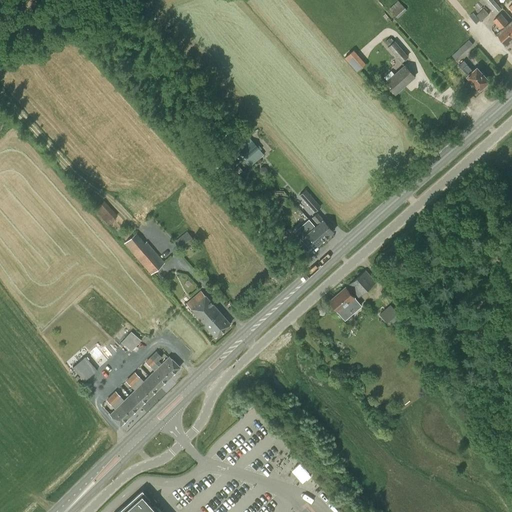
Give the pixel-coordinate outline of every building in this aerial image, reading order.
[(493,0),(484,0),(496,14),(501,9),(493,0)] [(389,9),(396,16),(404,8),(398,1),(389,9)] [(474,14),(481,22),(489,14),(481,7),(474,14)] [(501,14),(497,17),(511,34),(511,21),(509,23),(501,14)] [(511,41),(511,34),(497,17),(493,21),(501,31),(497,34),(508,46),(511,41)] [(393,39),(385,45),(401,63),(408,57),(393,39)] [(469,40),(452,55),(456,60),(473,44),(469,40)] [(344,58),(356,72),(365,64),(353,49),(344,58)] [(464,61),(459,66),(471,79),(480,89),(481,89),(484,86),(486,87),(489,83),(488,82),(489,81),(477,68),(474,72),(464,61)] [(404,66),(386,83),(395,93),(414,77),(404,66)] [(471,79),(465,85),(466,87),(464,89),(470,97),(473,94),(476,97),(482,91),(481,89),(480,89),(471,79)] [(259,149),(250,138),(237,148),(248,162),(251,165),(258,159),(254,153),(258,150),(259,149)] [(299,196),(307,205),(314,199),(306,190),(299,196)] [(111,209),(111,208),(104,200),(93,210),(107,225),(117,215),(111,209)] [(318,224),(315,227),(325,239),(333,232),(317,213),(312,217),(318,224)] [(325,239),(315,227),(312,229),(306,222),(301,226),(300,225),(295,229),(302,236),(306,232),(317,245),(325,239)] [(193,239),(187,231),(174,242),(181,250),(193,239)] [(147,242),(145,243),(136,233),(124,243),(151,274),(165,263),(147,242)] [(366,270),(360,275),(348,285),(358,297),(375,282),(366,270)] [(329,302),(345,319),(361,305),(345,288),(329,302)] [(187,304),(215,336),(230,324),(201,291),(187,304)] [(397,315),(398,314),(390,305),(385,309),(382,307),(379,309),(381,312),(379,314),(387,324),(390,321),(393,323),(399,318),(397,315)] [(130,331),(121,342),(132,351),(141,341),(130,331)] [(97,347),(92,350),(98,360),(102,357),(97,347)] [(156,351),(150,357),(169,377),(179,367),(169,356),(162,364),(158,360),(161,357),(156,351)] [(157,369),(149,376),(159,386),(169,377),(150,357),(145,362),(151,367),(153,365),(157,369)] [(83,382),(90,376),(91,375),(79,361),(71,368),(83,382)] [(144,379),(148,375),(141,369),(137,373),(144,379)] [(134,372),(130,377),(149,396),(159,386),(149,376),(142,383),(138,379),(140,378),(134,372)] [(137,388),(130,395),(140,406),(149,396),(130,377),(126,381),(131,386),(133,384),(137,388)] [(115,391),(110,396),(130,415),(140,406),(130,395),(122,402),(119,399),(120,397),(115,391)] [(130,415),(110,396),(106,400),(112,406),(114,404),(117,407),(110,415),(120,425),(130,415)] [(161,511),(152,502),(150,504),(148,502),(146,500),(148,498),(140,488),(113,511),(161,511)]
